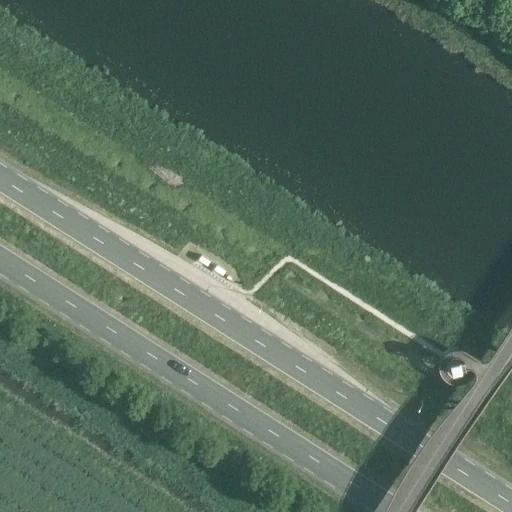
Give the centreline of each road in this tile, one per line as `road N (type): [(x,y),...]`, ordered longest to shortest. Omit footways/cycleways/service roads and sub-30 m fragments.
road 1 (primary): [(511,500),(0,176)]
road 2 (primary): [(0,258),(400,511)]
